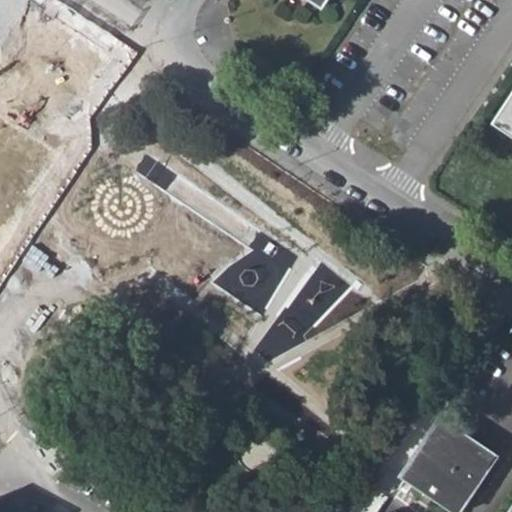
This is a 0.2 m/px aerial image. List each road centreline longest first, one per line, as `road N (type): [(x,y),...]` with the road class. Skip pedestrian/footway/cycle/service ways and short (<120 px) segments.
road 1 (residential): [(0,318),(173,48)]
road 2 (residential): [(391,204),(511,25)]
road 3 (residential): [(421,0),(317,153)]
road 4 (residential): [(173,48),(317,153)]
road 5 (residential): [(391,204),(511,286)]
